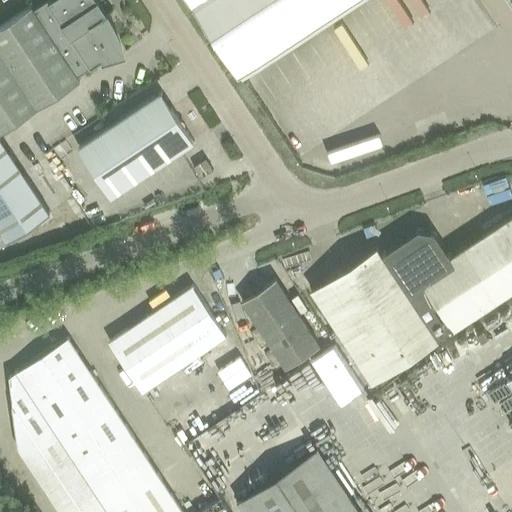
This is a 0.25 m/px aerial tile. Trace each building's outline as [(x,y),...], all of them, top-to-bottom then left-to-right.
[(107,11),(106,12),(104,10),(101,11),(95,1),(96,0),(45,0),(33,8),(31,5),(0,25),(0,228),(7,239),(48,212),(0,139),(0,130),(79,79),(76,73),(102,57),(102,58),(124,51),(122,45),(120,38),(118,32),(115,27),(111,19),(109,15),(107,11)] [(190,0),(239,73),(349,0),(190,0)] [(259,66),(246,72),(260,104),(273,98),(259,66)] [(78,146),(111,195),(128,185),(195,141),(172,106),(171,106),(161,91),(78,146)] [(214,169),(206,157),(194,166),(201,177),(214,169)] [(94,223),(102,215),(87,200),(79,208),(94,223)] [(511,289),(511,214),(451,254),(435,231),(419,227),(382,252),(377,244),(311,287),(373,380),(511,289)] [(242,299),(286,366),(320,344),(276,277),(242,299)] [(226,334),(193,284),(110,339),(144,390),(226,334)] [(452,365),(485,340),(474,326),(441,350),(452,365)] [(16,371),(52,425),(104,390),(68,336),(16,371)] [(9,375),(19,447),(52,425),(16,371),(9,375)] [(52,425),(77,463),(129,429),(104,390),(52,425)] [(19,448),(44,485),(77,463),(52,425),(19,447),(19,448)] [(145,453),(129,429),(77,463),(93,488),(145,453)] [(360,511),(317,446),(238,499),(246,511),(360,511)] [(93,488),(107,509),(160,475),(145,453),(93,488)] [(93,488),(77,463),(44,485),(60,510),(93,488)] [(181,511),(183,511),(160,475),(107,509),(109,511),(181,511)] [(60,510),(61,511),(103,511),(107,509),(93,488),(60,510)]
